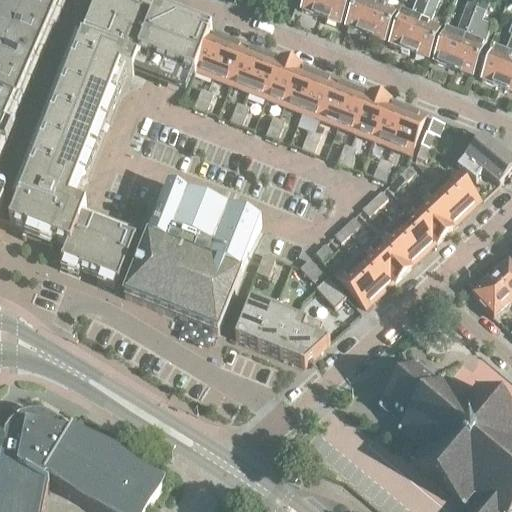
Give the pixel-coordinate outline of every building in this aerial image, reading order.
[(42,0),(0,0),(0,10),(48,31),(58,7),(42,0)] [(169,67),(195,77),(196,75),(211,37),(211,34),(185,24),(156,13),(152,22),(95,0),(7,227),(64,250),(58,265),(116,287),(133,243),(79,222),(84,211),(54,200),(105,69),(130,78),(139,56),(169,67)] [(305,0),(301,13),(320,20),(328,0),(305,0)] [(328,0),(320,20),(339,28),(349,0),(328,0)] [(367,0),(367,2),(360,0),(355,0),(345,30),(364,37),(377,6),(378,0),(367,0)] [(378,0),(377,6),(364,37),(384,45),(396,13),(388,10),(391,0),(378,0)] [(408,55),(429,0),(419,0),(412,19),(402,15),(389,47),(408,55)] [(429,0),(408,55),(427,62),(440,30),(430,27),(440,0),(429,0)] [(452,72),(477,9),(479,4),(469,0),(455,36),(445,32),(433,64),(452,72)] [(477,9),(452,72),(471,79),(491,28),(483,24),(487,13),(477,9)] [(0,38),(37,55),(48,31),(0,10),(0,38)] [(500,90),(511,59),(511,26),(508,36),(511,38),(507,50),(505,55),(494,50),(481,83),(500,90)] [(213,81),(228,43),(211,37),(196,75),(213,81)] [(0,67),(27,79),(37,55),(0,38),(0,67)] [(231,88),(245,50),(228,43),(213,81),(231,88)] [(249,95),(263,57),(245,50),(231,88),(249,95)] [(267,102),(281,64),(263,57),(249,95),(267,102)] [(511,59),(500,90),(511,94),(511,59)] [(284,109),(299,71),(281,64),(267,102),(284,109)] [(0,95),(17,103),(27,79),(0,67),(0,95)] [(302,116),(317,78),(299,71),(284,109),(302,116)] [(302,116),(320,123),(335,85),(317,78),(302,116)] [(320,123),(338,130),(353,92),(335,85),(320,123)] [(356,137),(371,99),(353,92),(338,130),(356,137)] [(213,98),(201,93),(198,102),(209,107),(213,98)] [(0,123),(6,127),(17,103),(0,95),(0,123)] [(374,144),(389,106),(371,99),(356,137),(374,144)] [(209,107),(198,102),(194,112),(206,116),(209,107)] [(389,106),(374,144),(392,151),(406,113),(389,106)] [(249,112),(237,107),(234,116),(245,121),(249,112)] [(411,158),(426,120),(406,113),(392,151),(411,158)] [(245,121),(234,116),(230,125),(242,130),(245,121)] [(284,126),(273,121),(270,130),(281,135),(284,126)] [(14,135),(5,131),(6,127),(0,123),(0,147),(7,151),(14,135)] [(281,135),(270,130),(266,139),(277,144),(281,135)] [(320,140),(309,135),(305,144),(317,149),(320,140)] [(434,140),(426,136),(421,149),(429,153),(434,140)] [(501,189),(511,174),(511,166),(483,143),(461,170),(478,184),(485,175),(501,189)] [(317,149),(305,144),(302,153),(313,158),(317,149)] [(356,153),(345,149),(341,158),(353,163),(356,153)] [(421,150),(417,162),(426,165),(430,153),(421,150)] [(353,163),(341,158),(338,167),(349,172),(353,163)] [(392,167),(380,163),(377,172),(388,176),(392,167)] [(417,177),(410,170),(401,179),(407,186),(417,177)] [(388,176),(377,172),(373,181),(385,186),(388,176)] [(480,206),(453,176),(438,190),(465,220),(480,206)] [(407,186),(401,179),(391,188),(398,195),(407,186)] [(125,301),(218,338),(219,336),(229,340),(273,233),(157,186),(115,292),(126,298),(125,301)] [(465,220),(438,190),(424,203),(451,233),(465,220)] [(388,203),(382,196),(373,205),(379,212),(388,203)] [(9,207),(0,203),(0,223),(2,224),(9,207)] [(437,246),(451,233),(424,203),(410,217),(437,246)] [(379,212),(373,205),(363,214),(370,221),(379,212)] [(437,246),(410,217),(396,230),(423,259),(437,246)] [(361,230),(354,223),(345,232),(351,239),(361,230)] [(409,272),(423,259),(396,230),(382,243),(409,272)] [(351,239),(345,232),(335,241),(342,247),(351,239)] [(395,286),(409,272),(382,243),(368,256),(395,286)] [(326,249),(316,258),(323,265),(332,256),(326,249)] [(381,299),(395,286),(368,256),(354,269),(381,299)] [(257,277),(268,282),(276,264),(264,259),(257,277)] [(301,272),(314,287),(324,278),(310,263),(301,272)] [(492,283),(511,304),(511,267),(511,266),(492,283)] [(366,313),(381,299),(354,269),(339,283),(366,313)] [(328,282),(316,293),(335,312),(346,302),(328,282)] [(511,307),(511,304),(492,283),(473,301),(495,324),(511,307)] [(275,315),(251,305),(236,343),(259,352),(275,315)] [(297,323),(275,315),(259,352),(282,361),(297,323)] [(320,333),(297,323),(282,361),(305,370),(330,347),(317,341),(320,333)] [(413,465),(412,467),(465,511),(470,507),(475,511),(511,511),(511,418),(478,389),(476,391),(479,393),(468,406),(445,386),(447,384),(445,382),(439,388),(418,370),(420,368),(418,366),(380,412),(381,414),(383,412),(404,429),(399,436),(401,437),(404,435),(426,454),(415,467),(413,465)] [(159,488),(74,437),(73,436),(53,422),(48,419),(44,416),(38,415),(33,415),(28,415),(23,418),(18,421),(14,424),(11,429),(8,433),(7,438),(6,444),(0,472),(0,511),(44,511),(49,489),(44,486),(47,482),(96,511),(151,511),(161,497),(162,492),(159,488)]
